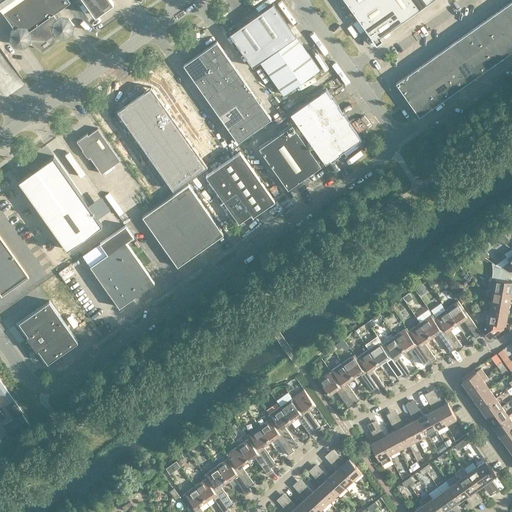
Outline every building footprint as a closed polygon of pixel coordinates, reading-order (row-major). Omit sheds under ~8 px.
[(0,0),(0,6),(15,27),(13,28),(13,29),(12,30),(11,31),(11,32),(10,33),(10,34),(10,36),(10,37),(10,38),(11,39),(11,40),(12,42),(12,43),(13,44),(14,45),(15,45),(16,46),(17,46),(18,47),(20,47),(21,47),(22,47),(23,47),(24,47),(25,46),(27,46),(27,45),(28,45),(29,44),(30,43),(31,42),(43,50),(52,44),(58,35),(66,37),(69,35),(70,35),(71,34),(72,33),(73,32),(74,31),(74,30),(74,29),(74,28),(75,26),(75,25),(74,24),(74,23),(74,22),(73,21),(73,20),(72,19),(71,18),(70,18),(70,17),(69,16),(68,16),(66,15),(65,15),(66,5),(71,1),(69,0),(0,0)] [(84,0),(95,15),(96,14),(95,14),(103,8),(104,9),(105,8),(104,7),(112,2),(110,0),(84,0)] [(345,0),(376,44),(383,39),(380,36),(431,0),(345,0)] [(511,0),(396,82),(419,116),(511,50),(511,0)] [(252,66),(260,61),(283,94),(320,68),(273,2),(229,33),(252,66)] [(217,41),(200,53),(183,64),(238,142),(271,118),(217,41)] [(151,86),(134,98),(142,108),(158,96),(151,86)] [(290,113),(301,128),(325,163),(361,138),(326,88),(290,113)] [(158,96),(142,108),(148,118),(165,106),(158,96)] [(134,98),(118,110),(125,120),(142,108),(134,98)] [(165,106),(148,118),(155,128),(172,116),(165,106)] [(142,108),(125,120),(132,130),(148,118),(142,108)] [(172,116),(155,128),(162,138),(179,126),(172,116)] [(148,118),(132,130),(139,140),(155,128),(148,118)] [(292,123),(258,146),(288,188),(322,165),(292,123)] [(179,126),(162,138),(169,148),(186,136),(179,126)] [(101,173),(120,160),(98,128),(87,135),(87,134),(87,133),(76,141),(89,158),(89,157),(90,157),(101,173)] [(155,128),(139,140),(145,150),(162,138),(155,128)] [(186,136),(169,148),(176,157),(193,146),(186,136)] [(162,138),(145,150),(152,159),(169,148),(162,138)] [(193,146),(176,157),(183,167),(200,155),(193,146)] [(169,148),(152,159),(159,169),(176,157),(169,148)] [(239,151),(222,163),(205,175),(223,200),(220,203),(223,201),(239,222),(250,214),(253,217),(253,216),(274,200),(239,151)] [(200,155),(183,167),(190,177),(207,166),(200,155)] [(102,225),(54,156),(39,166),(38,165),(33,168),(34,170),(19,180),(67,249),(102,225)] [(176,157),(159,169),(166,179),(183,167),(176,157)] [(183,167),(166,179),(173,189),(190,177),(183,167)] [(223,234),(188,184),(142,216),(177,266),(223,234)] [(135,235),(127,224),(101,242),(108,253),(90,265),(120,307),(155,282),(126,241),(135,235)] [(28,274),(0,233),(0,291),(1,293),(28,274)] [(458,262),(462,267),(467,264),(467,265),(472,261),(472,260),(474,258),(471,253),(458,262)] [(511,254),(507,258),(510,261),(501,267),(511,274),(511,254)] [(488,286),(493,289),(511,292),(511,284),(511,280),(511,274),(501,267),(494,264),(492,276),(491,280),(489,284),(488,286)] [(421,284),(416,288),(420,293),(425,289),(421,284)] [(511,292),(493,289),(491,299),(509,302),(511,292)] [(408,293),(404,296),(408,302),(413,299),(408,293)] [(509,302),(491,299),(489,310),(507,313),(509,302)] [(48,362),(67,348),(78,341),(49,300),(19,321),(29,335),(27,336),(34,346),(37,350),(38,349),(48,362)] [(481,333),(458,300),(446,309),(457,325),(464,320),(476,337),(481,333)] [(446,309),(434,317),(455,347),(457,350),(463,346),(451,329),(457,325),(446,309)] [(507,313),(489,310),(487,321),(480,326),(489,338),(503,328),(504,324),(505,325),(507,313)] [(432,314),(420,322),(431,338),(438,334),(450,350),(455,347),(434,317),(432,314)] [(420,322),(408,330),(429,360),(431,363),(437,360),(425,343),(431,338),(420,322)] [(406,327),(394,335),(405,352),(412,347),(424,364),(429,360),(408,330),(406,327)] [(365,344),(368,349),(380,365),(386,360),(398,377),(403,373),(382,344),(383,343),(377,335),(365,344)] [(405,352),(394,335),(383,343),(382,344),(403,373),(405,377),(411,373),(399,356),(405,352)] [(368,349),(357,357),(356,357),(377,387),(379,390),(385,386),(373,369),(380,365),(368,349)] [(354,354),(342,362),(354,378),(360,374),(372,390),(377,387),(356,357),(357,357),(354,354)] [(354,378),(342,362),(330,370),(354,403),(359,400),(347,383),(354,378)] [(487,377),(481,367),(476,370),(462,381),(468,390),(483,380),(487,377)] [(354,403),(330,370),(318,379),(330,395),(337,390),(348,407),(354,403)] [(489,389),(483,380),(468,390),(474,399),(489,389)] [(0,393),(8,405),(14,401),(5,388),(0,381),(0,393)] [(315,405),(304,389),(292,397),(315,430),(320,427),(309,410),(315,405)] [(495,397),(489,389),(474,399),(481,408),(495,397)] [(315,430),(292,397),(280,406),(292,422),(298,417),(310,434),(315,430)] [(438,397),(433,400),(446,423),(456,418),(447,402),(442,405),(438,397)] [(502,406),(495,397),(481,408),(487,417),(502,406)] [(446,423),(433,400),(429,402),(433,410),(428,412),(436,428),(446,423)] [(292,422),(280,406),(268,414),(270,418),(271,417),(292,447),(297,443),(285,427),(292,422)] [(508,415),(502,406),(487,417),(493,426),(508,415)] [(414,410),(427,433),(429,438),(439,433),(436,428),(428,412),(423,415),(419,408),(414,410)] [(427,433),(414,410),(410,412),(414,420),(409,422),(417,438),(427,433)] [(22,413),(4,424),(12,436),(30,425),(22,413)] [(511,425),(511,421),(508,415),(493,426),(499,434),(511,425)] [(271,417),(270,418),(259,426),(270,442),(277,437),(289,454),(294,450),(292,447),(271,417)] [(398,425),(395,420),(391,423),(395,430),(390,433),(398,448),(408,443),(399,427),(398,425)] [(417,438),(409,422),(399,427),(408,443),(417,438)] [(511,438),(511,425),(499,434),(506,443),(511,438)] [(270,442),(259,426),(247,434),(249,437),(270,467),(276,463),(264,446),(270,442)] [(376,430),(379,435),(380,438),(389,454),(398,448),(390,433),(385,435),(381,428),(376,430)] [(468,435),(459,442),(462,446),(471,440),(468,435)] [(249,437),(238,446),(249,462),(255,457),(267,474),(273,470),(270,467),(249,437)] [(391,459),(389,454),(380,438),(370,443),(379,459),(382,464),(391,459)] [(437,448),(440,453),(446,448),(443,444),(437,448)] [(249,462),(238,446),(225,454),(228,457),(249,487),(254,483),(242,466),(249,462)] [(339,463),(341,466),(353,479),(361,471),(349,458),(344,462),(339,456),(335,459),(339,463)] [(228,457),(216,466),(228,482),(234,477),(246,494),(251,490),(249,487),(228,457)] [(496,475),(485,460),(476,466),(487,481),(496,475)] [(228,482),(216,466),(204,474),(206,477),(207,477),(228,507),(233,503),(221,486),(228,482)] [(353,479),(341,466),(333,473),(345,486),(353,479)] [(463,466),(454,472),(455,474),(446,480),(450,485),(460,500),(478,487),(467,473),(463,466)] [(487,481),(476,466),(467,473),(478,487),(487,481)] [(345,486),(333,473),(325,480),(337,493),(345,486)] [(207,477),(206,477),(195,485),(206,502),(213,497),(223,511),(227,511),(230,510),(228,507),(207,477)] [(337,493),(325,480),(317,487),(329,501),(337,493)] [(206,502),(195,485),(183,494),(195,511),(203,511),(200,506),(206,502)] [(307,485),(303,488),(321,508),(329,501),(317,487),(312,491),(307,485)] [(460,500),(450,485),(441,491),(451,506),(460,500)] [(316,511),(321,508),(303,488),(299,492),(305,498),(301,502),(309,511),(316,511)] [(442,511),(451,506),(441,491),(432,497),(442,511)] [(420,499),(423,504),(429,511),(442,511),(432,497),(429,493),(420,499)] [(130,500),(127,497),(123,500),(126,503),(129,508),(133,505),(130,500)] [(309,511),(301,502),(293,509),(295,511),(309,511)] [(295,511),(293,509),(291,507),(287,503),(283,506),(288,511),(295,511)]
